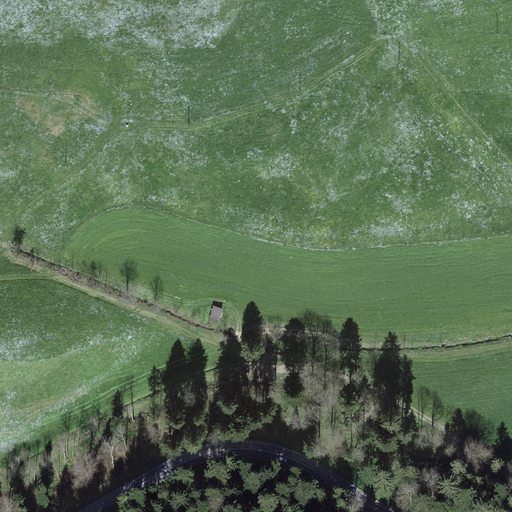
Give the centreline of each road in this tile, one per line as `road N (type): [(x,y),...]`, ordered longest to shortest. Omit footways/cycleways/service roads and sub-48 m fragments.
road 1 (track): [(0,279),(58,281),(257,361),(354,385),(511,468)]
road 2 (tertiary): [(91,511),(189,459),(235,448),(289,457),(379,511)]
road 3 (track): [(93,147),(2,231),(7,257),(47,278)]
